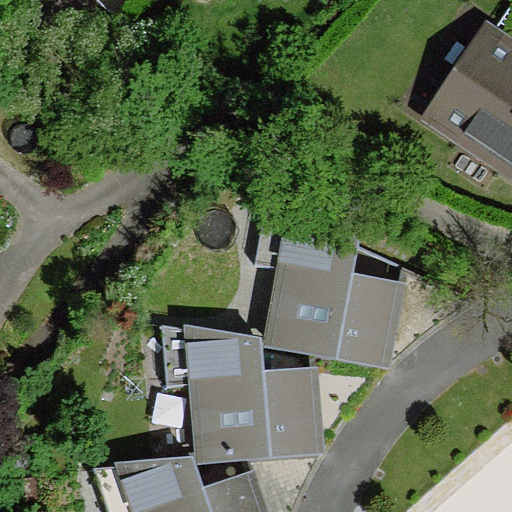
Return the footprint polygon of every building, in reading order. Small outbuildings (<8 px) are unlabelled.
[(511,41),(496,30),(437,118),(511,166),(511,41)] [(359,248),(268,207),(256,267),(285,272),(272,346),(313,354),(386,368),(400,288),(354,280),(359,248)] [(405,270),(400,288),(386,368),(313,354),(312,374),(320,454),(247,459),(252,479),(263,511),(295,511),(328,444),(384,375),(475,303),(405,270)] [(266,378),(262,345),(165,327),(169,390),(198,388),(206,462),(247,459),(320,454),(312,374),(266,378)] [(207,493),(196,463),(95,470),(108,511),(263,511),(252,479),(207,493)]
